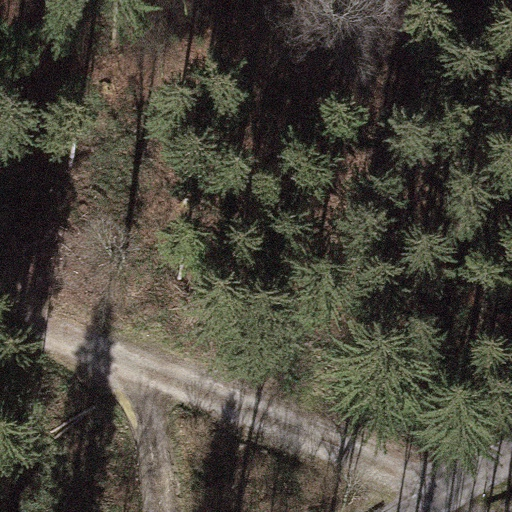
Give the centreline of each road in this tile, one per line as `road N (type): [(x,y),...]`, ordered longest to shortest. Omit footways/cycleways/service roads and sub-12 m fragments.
road 1 (track): [(446,498),(0,305)]
road 2 (track): [(111,349),(148,419),(162,511)]
